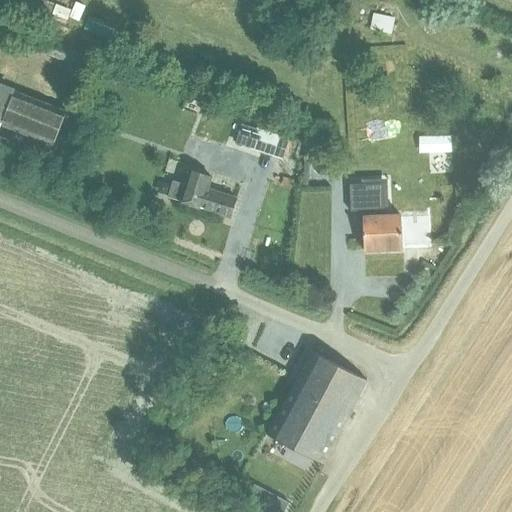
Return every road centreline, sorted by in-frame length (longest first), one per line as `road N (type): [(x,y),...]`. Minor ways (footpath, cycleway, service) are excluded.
road 1 (unclassified): [(0,202),(407,370)]
road 2 (unclassified): [(407,370),(511,205)]
road 3 (unclassified): [(316,511),(407,370)]
